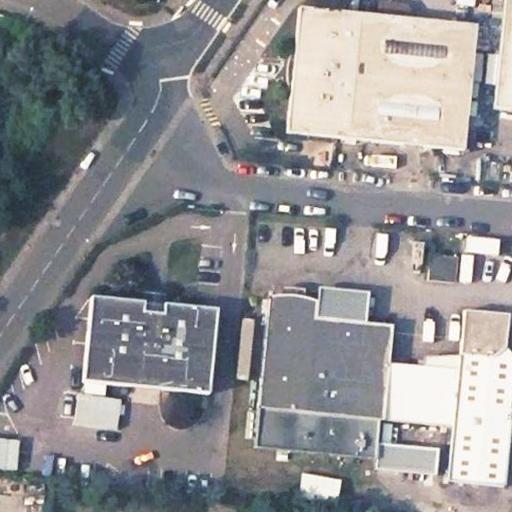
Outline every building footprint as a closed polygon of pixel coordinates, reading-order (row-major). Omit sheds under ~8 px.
[(511,110),(511,0),(503,0),(492,108),(511,110)] [(285,132),(463,151),(476,25),(297,6),(285,132)] [(429,253),(427,279),(439,281),(454,283),(457,256),(442,254),(429,253)] [(450,426),(445,479),(503,486),(511,400),(511,354),(506,348),(508,322),(501,313),(461,309),(456,368),(385,361),(389,323),(366,320),(365,332),(312,325),(313,313),(315,297),(312,295),(300,291),(289,289),(278,289),(266,292),(255,404),(450,426)] [(80,378),(132,383),(207,390),(215,305),(88,294),(80,378)] [(366,320),(313,313),(312,325),(365,332),(366,320)] [(0,470),(13,472),(17,442),(0,439),(0,470)] [(377,448),(376,473),(418,474),(418,449),(377,448)]
